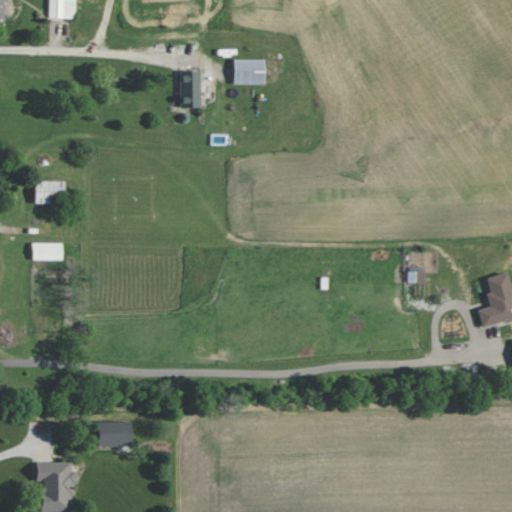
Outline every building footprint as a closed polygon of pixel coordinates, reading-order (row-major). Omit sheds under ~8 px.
[(48,0),(48,17),(75,18),(75,0),(48,0)] [(233,83),(263,84),(264,59),(233,58),(233,83)] [(200,70),(179,70),(179,107),(199,107),(200,70)] [(62,242),(32,243),(32,260),(62,259),(62,242)] [(481,326),(511,318),(511,293),(507,272),(485,277),(489,292),(486,293),(489,306),(477,309),(481,326)] [(131,446),(130,421),(97,421),(97,446),(131,446)] [(36,462),(35,481),(41,481),(41,511),(73,511),(74,471),(71,471),(71,462),(36,462)]
